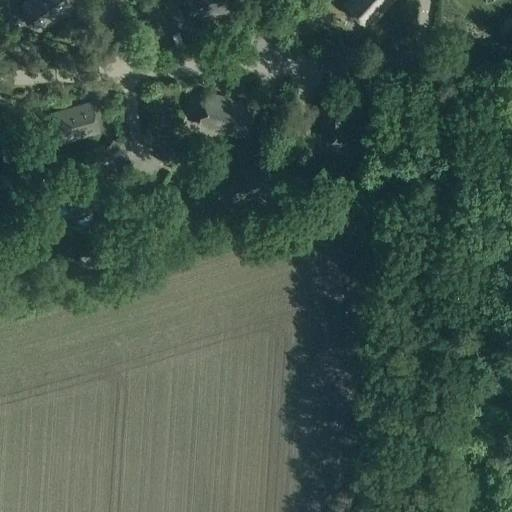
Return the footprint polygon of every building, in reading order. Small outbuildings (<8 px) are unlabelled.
[(39,30),(72,8),(66,0),(33,0),(23,7),(39,30)] [(185,0),(193,24),(240,7),(237,0),(185,0)] [(370,26),(392,0),(355,0),(349,7),(370,26)] [(209,91),(199,126),(246,139),(256,103),(209,91)] [(324,139),(352,138),(350,98),(323,99),(324,139)] [(60,142),(98,131),(90,104),(52,115),(60,142)] [(297,136),(306,134),(303,120),(294,122),(297,136)] [(113,155),(120,143),(113,139),(106,151),(113,155)] [(288,162),(296,157),(288,146),(280,152),(288,162)] [(237,202),(274,186),(262,160),(226,177),(237,202)] [(72,216),(108,199),(97,174),(60,190),(72,216)]
